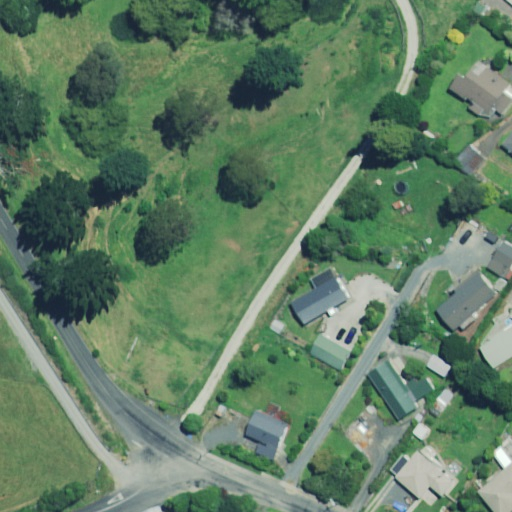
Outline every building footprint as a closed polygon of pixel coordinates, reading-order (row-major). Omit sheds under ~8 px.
[(511,104),(511,83),(485,61),(472,77),(469,75),(456,89),(476,106),(473,109),(487,121),(497,109),(503,115),(511,104)] [(487,159),(473,146),(458,163),(471,176),(487,159)] [(511,276),(511,243),(508,241),(490,268),(509,281),(511,276)] [(404,254),(392,253),(391,263),(404,264),(404,254)] [(354,298),(337,268),(315,280),(321,289),(295,304),(307,325),(354,298)] [(502,294),(481,270),(457,291),(459,293),(438,311),(456,331),(475,314),(477,316),(502,294)] [(511,316),(507,319),(504,315),(495,321),(498,325),(482,346),(484,349),(497,369),(511,359),(511,316)] [(352,353),(322,335),(311,354),(342,372),(352,353)] [(454,367),(437,356),(430,367),(447,378),(454,367)] [(414,390),(412,391),(402,376),(410,371),(401,358),(393,363),(392,361),(371,376),(402,421),(423,406),(418,399),(419,398),(414,390)] [(457,397),(447,390),(433,409),(443,417),(457,397)] [(293,425),(260,411),(249,436),(263,442),(258,454),(277,462),(293,425)] [(447,467),(426,448),(413,463),(407,457),(392,473),(422,499),(433,486),(440,492),(463,466),(454,459),(447,467)] [(511,511),(511,456),(505,448),(497,455),(510,470),(481,494),(496,511),(511,511)]
